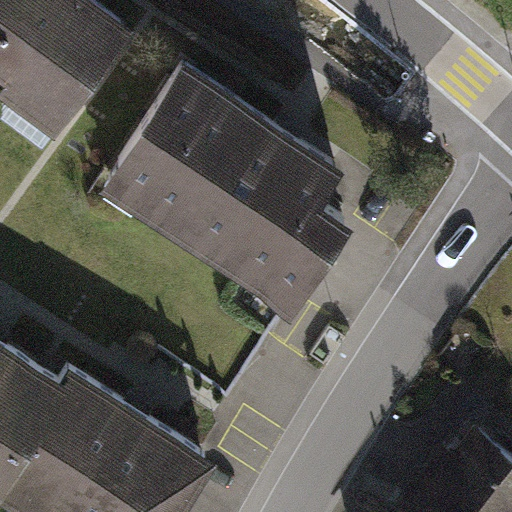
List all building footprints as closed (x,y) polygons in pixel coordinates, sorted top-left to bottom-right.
[(0,0),(0,62),(6,67),(0,75),(0,77),(62,122),(140,15),(118,0),(0,0)] [(187,47),(102,181),(299,306),(364,204),(334,185),(355,153),(290,112),(187,47)] [(0,494),(4,489),(77,375),(0,326),(0,494)] [(4,489),(39,511),(180,511),(222,444),(145,397),(85,361),(77,375),(4,489)] [(511,511),(511,437),(481,415),(456,445),(449,439),(444,445),(407,492),(419,502),(411,511),(423,511),(437,495),(460,511),(511,511)] [(460,511),(437,495),(423,511),(460,511)]
